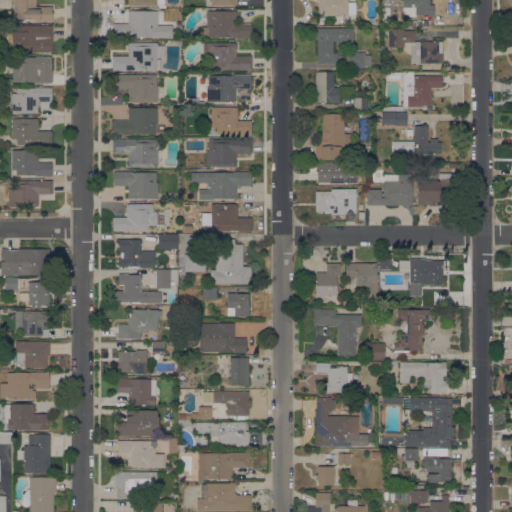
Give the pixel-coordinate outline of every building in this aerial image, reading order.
[(35,21),(35,19),(13,19),(13,0),(36,0),(36,2),(36,6),(52,6),(52,12),(53,12),(53,16),(52,16),(52,21),(35,21)] [(164,0),(164,4),(165,4),(165,8),(158,8),(158,4),(156,4),(156,6),(130,5),(130,4),(128,4),(128,0),(164,0)] [(356,9),(355,14),(348,14),(348,15),(317,15),(317,9),(318,1),(315,1),(315,0),(348,0),(348,2),(356,2),(356,9)] [(429,0),(429,4),(433,4),(433,16),(427,16),(427,15),(416,15),(416,16),(403,16),(403,0),(389,0),(389,21),(382,21),(382,0),(429,0)] [(236,23),(251,23),(251,37),(232,37),(200,36),(200,26),(206,26),(206,10),(236,11),(236,23)] [(157,11),(157,25),(172,25),(172,37),(154,37),(131,37),(113,37),(113,23),(127,23),(127,11),(157,11)] [(12,25),(52,25),(52,40),(38,40),(38,51),(37,51),(37,52),(12,52),(12,41),(7,41),(8,31),(12,31),(12,25)] [(317,62),(317,39),(315,39),(315,28),(353,28),(353,43),(337,43),(337,53),(337,62),(317,62)] [(388,29),(403,29),(403,31),(414,31),(414,41),(442,41),(442,63),(410,63),(410,42),(403,42),(403,47),(388,47),(388,29)] [(157,42),(157,59),(155,59),(155,70),(112,70),(112,56),(128,56),(128,42),(157,42)] [(203,42),(236,42),(236,56),(252,56),(251,70),(208,70),(208,60),(207,60),(207,58),(203,58),(203,42)] [(348,68),(348,52),(365,52),(365,55),(370,55),(370,66),(365,66),(365,68),(348,68)] [(38,70),(38,76),(37,76),(37,82),(12,82),(12,56),(37,57),(37,56),(52,56),(51,70),(38,70)] [(315,72),(333,71),(333,87),(339,87),(339,102),(315,102),(315,72)] [(403,73),(413,73),(413,75),(442,76),(442,87),(430,87),(430,96),(431,96),(431,105),(422,105),(422,106),(407,106),(407,105),(402,105),(403,73)] [(156,85),(158,85),(158,102),(128,102),(128,88),(111,88),(112,74),(156,74),(156,85)] [(206,101),(206,85),(208,85),(208,75),(232,75),(232,74),(251,74),(251,88),(250,88),(250,101),(206,101)] [(11,112),(12,93),(16,93),(16,88),(34,88),(34,87),(51,87),(51,101),(38,101),(38,107),(37,107),(37,113),(11,112)] [(367,97),(367,109),(353,109),(353,97),(367,97)] [(237,106),(237,120),(251,120),(251,134),(238,134),(238,133),(211,133),(211,107),(237,106)] [(157,108),(157,123),(156,123),(156,133),(131,133),(131,134),(113,134),(113,120),(128,120),(128,108),(157,108)] [(393,125),(393,124),(381,124),(381,111),(407,112),(407,125),(393,125)] [(343,114),(344,134),(349,134),(350,147),(340,147),(340,159),(315,159),(315,134),(322,134),(322,114),(343,114)] [(17,145),(16,139),(12,139),(12,118),(36,118),(36,119),(38,119),(38,131),(51,131),(51,144),(17,145)] [(392,152),(392,141),(413,141),(414,136),(409,136),(409,131),(413,131),(413,126),(427,126),(427,142),(430,142),(430,138),(437,138),(437,142),(441,142),(441,153),(392,152)] [(156,139),(156,150),(157,150),(157,167),(128,167),(128,153),(112,153),(112,139),(156,139)] [(252,153),(235,153),(235,166),(206,166),(206,150),(208,150),(208,139),(252,139),(252,153)] [(35,176),(35,174),(16,174),(16,170),(12,170),(11,150),(37,150),(37,156),(38,156),(38,162),(52,162),(52,176),(35,176)] [(356,163),(356,182),(343,182),(343,183),(317,183),(317,163),(351,163),(356,163)] [(128,198),(128,185),(113,185),(113,171),(131,171),(131,172),(156,172),(155,182),(157,182),(157,198),(149,198),(149,199),(145,199),(145,198),(142,198),(142,199),(139,199),(139,198),(137,198),(136,199),(134,199),(134,198),(133,198),(133,200),(130,200),(130,198),(128,198)] [(233,172),(233,171),(251,171),(251,185),(237,185),(237,198),(213,198),(213,199),(198,199),(198,189),(207,189),(207,182),(191,182),(191,172),(233,172)] [(367,205),(366,189),(381,189),(381,192),(383,192),(383,174),(397,174),(397,173),(412,173),(412,205),(367,205)] [(10,207),(10,205),(8,205),(8,188),(14,188),(14,180),(52,180),(52,193),(38,193),(38,206),(36,206),(36,207),(10,207)] [(417,204),(418,182),(439,182),(439,184),(450,184),(450,199),(439,199),(439,201),(433,201),(433,204),(417,204)] [(330,188),(356,188),(356,212),(344,212),(344,214),(331,214),(331,212),(318,212),(318,211),(315,211),(315,191),(330,191),(330,188)] [(127,203),(153,203),(153,211),(157,211),(157,215),(158,215),(158,222),(157,222),(157,225),(148,225),(148,230),(126,230),(126,231),(116,231),(116,217),(127,217),(127,203)] [(237,204),(237,217),(252,217),(252,231),(239,231),(239,230),(216,230),(216,224),(211,224),(211,204),(237,204)] [(177,235),(177,248),(159,249),(159,235),(177,235)] [(154,267),(139,268),(139,265),(128,265),(128,266),(118,266),(118,257),(120,257),(120,255),(118,255),(118,239),(128,238),(128,240),(140,239),(140,241),(141,241),(141,243),(140,243),(141,251),(154,251),(154,267)] [(234,239),(234,244),(242,244),(243,266),(251,266),(251,283),(210,283),(210,270),(215,270),(215,251),(219,251),(219,240),(223,240),(223,239),(234,239)] [(6,248),(6,250),(18,250),(18,248),(30,248),(30,249),(44,249),(44,248),(49,248),(49,275),(0,275),(1,248),(6,248)] [(178,286),(177,270),(177,254),(181,254),(205,254),(205,271),(186,271),(186,286),(181,286),(178,286)] [(446,260),(445,274),(443,274),(443,284),(409,284),(409,258),(420,259),(420,257),(423,257),(423,259),(426,259),(426,260),(446,260)] [(380,271),(380,258),(391,258),(391,271),(380,271)] [(394,267),(394,258),(406,259),(406,267),(394,267)] [(316,295),(316,272),(326,272),(326,263),(341,263),(340,275),(337,275),(337,295),(316,295)] [(377,263),(377,284),(377,293),(366,293),(366,285),(356,285),(356,276),(346,276),(346,263),(377,263)] [(156,270),(177,270),(177,283),(173,283),(173,288),(156,288),(156,270)] [(140,303),(140,302),(115,302),(115,301),(114,301),(114,290),(123,290),(123,286),(119,286),(119,283),(117,283),(117,274),(128,274),(128,275),(140,274),(140,276),(141,276),(141,279),(140,279),(140,286),(151,286),(151,291),(161,291),(161,303),(140,303)] [(4,289),(4,278),(17,278),(17,289),(4,289)] [(29,305),(29,301),(19,301),(19,292),(29,292),(29,285),(28,285),(28,282),(49,282),(49,305),(29,305)] [(216,300),(203,299),(203,287),(216,287),(216,300)] [(249,294),(248,316),(227,315),(227,293),(249,294)] [(118,338),(118,324),(128,324),(128,317),(130,317),(130,309),(161,310),(161,317),(157,317),(157,330),(148,330),(148,332),(140,332),(140,338),(118,338)] [(335,309),(335,314),(361,314),(361,327),(355,327),(355,357),(337,357),(337,324),(314,324),(314,309),(335,309)] [(22,335),(23,311),(24,311),(24,310),(49,311),(49,327),(42,327),(42,329),(49,329),(49,336),(22,335)] [(394,341),(400,341),(400,333),(404,333),(404,320),(397,320),(397,310),(409,310),(409,311),(429,311),(429,310),(434,310),(434,315),(429,315),(429,319),(421,319),(421,324),(423,324),(423,330),(421,330),(421,343),(418,343),(418,350),(408,350),(408,352),(394,352),(394,341)] [(199,352),(200,323),(234,323),(234,337),(246,338),(246,353),(199,352)] [(49,341),(49,355),(47,355),(47,367),(25,367),(25,366),(19,366),(19,362),(10,363),(10,352),(15,352),(15,341),(49,341)] [(165,341),(165,353),(152,353),(152,341),(165,341)] [(370,343),(384,343),(384,360),(370,359),(368,359),(368,343),(370,343)] [(118,373),(118,351),(135,351),(135,350),(146,350),(147,362),(151,362),(151,372),(146,372),(146,374),(135,374),(135,373),(118,373)] [(248,385),(230,385),(230,380),(228,380),(228,378),(230,378),(230,357),(249,357),(248,385)] [(446,361),(446,375),(443,375),(443,380),(446,380),(446,393),(442,393),(442,392),(430,392),(430,387),(421,387),(421,378),(420,378),(420,373),(411,373),(411,382),(399,382),(399,372),(400,372),(400,361),(446,361)] [(329,363),(328,367),(337,368),(337,366),(347,366),(347,373),(352,373),(351,382),(347,382),(346,392),(328,391),(328,392),(325,392),(325,382),(327,382),(327,372),(316,372),(316,363),(329,363)] [(29,372),(29,371),(36,371),(36,372),(46,372),(46,371),(49,371),(49,388),(35,388),(35,383),(29,383),(29,387),(32,387),(32,390),(35,390),(35,398),(7,398),(7,397),(0,397),(0,383),(7,383),(7,372),(29,372)] [(156,396),(155,396),(155,405),(129,404),(129,394),(131,394),(131,392),(117,392),(117,378),(129,378),(129,379),(156,379),(156,396)] [(249,391),(249,410),(245,410),(245,415),(226,415),(226,402),(213,402),(213,391),(229,391),(249,391)] [(315,446),(314,434),(316,434),(316,417),(315,417),(315,409),(316,409),(316,397),(330,397),(330,399),(334,399),(334,409),(330,409),(330,411),(327,411),(327,416),(358,416),(358,434),(368,434),(368,445),(315,446)] [(451,398),(451,427),(453,427),(453,432),(451,432),(451,438),(449,438),(449,446),(403,446),(403,445),(382,445),(382,437),(385,437),(385,432),(401,432),(401,430),(423,430),(423,410),(410,410),(401,410),(401,403),(382,403),(382,397),(402,397),(402,398),(410,398),(410,397),(440,397),(440,398),(451,398)] [(33,404),(33,414),(48,414),(48,429),(8,429),(8,423),(2,423),(2,404),(10,404),(10,403),(33,404)] [(198,407),(211,406),(211,419),(198,419),(198,407)] [(117,435),(117,421),(129,422),(129,419),(131,419),(131,410),(157,410),(157,419),(155,419),(155,435),(117,435)] [(181,420),(191,420),(191,429),(181,428),(177,428),(178,420),(181,420)] [(230,422),(230,420),(235,420),(235,422),(245,422),(245,431),(249,431),(249,446),(236,446),(236,442),(208,443),(208,433),(195,433),(195,422),(230,422)] [(0,443),(0,433),(12,433),(12,443),(0,443)] [(49,472),(23,472),(23,445),(28,445),(28,435),(33,435),(33,434),(50,434),(49,472)] [(149,466),(130,466),(130,453),(117,453),(117,440),(151,440),(151,447),(155,447),(155,453),(164,453),(163,467),(149,466)] [(418,449),(417,459),(413,459),(413,467),(410,467),(410,468),(407,468),(407,467),(406,467),(406,459),(401,459),(401,455),(404,455),(404,453),(397,453),(397,449),(418,449)] [(447,449),(447,455),(438,455),(438,458),(450,458),(450,480),(427,481),(427,468),(423,468),(423,464),(421,465),(421,460),(422,460),(422,449),(447,449)] [(249,452),(249,466),(232,467),(232,477),(206,478),(206,479),(203,479),(203,481),(197,481),(197,470),(198,470),(198,453),(249,452)] [(350,453),(350,463),(337,463),(337,453),(350,453)] [(334,466),(334,484),(317,485),(317,466),(334,466)] [(158,493),(136,494),(136,496),(130,496),(130,497),(117,497),(116,486),(115,486),(115,471),(156,471),(156,484),(158,484),(158,493)] [(28,506),(26,506),(24,506),(23,504),(22,501),(23,497),(25,492),(27,490),(29,489),(29,477),(56,477),(56,492),(53,492),(53,511),(29,511),(29,503),(28,506)] [(196,510),(197,499),(201,499),(201,484),(206,484),(206,483),(230,483),(230,482),(234,482),(234,492),(237,494),(250,494),(250,511),(243,511),(243,510),(196,510)] [(426,490),(428,490),(427,502),(408,502),(408,486),(426,486),(426,490)] [(321,511),(321,506),(315,507),(315,493),(328,492),(328,511),(337,511),(335,511),(335,507),(337,507),(337,506),(347,505),(347,499),(357,499),(357,506),(364,505),(364,511),(321,511)] [(448,511),(417,511),(417,507),(430,507),(429,501),(441,501),(441,495),(448,495),(448,511)] [(135,511),(135,502),(162,502),(162,511),(135,511)]
